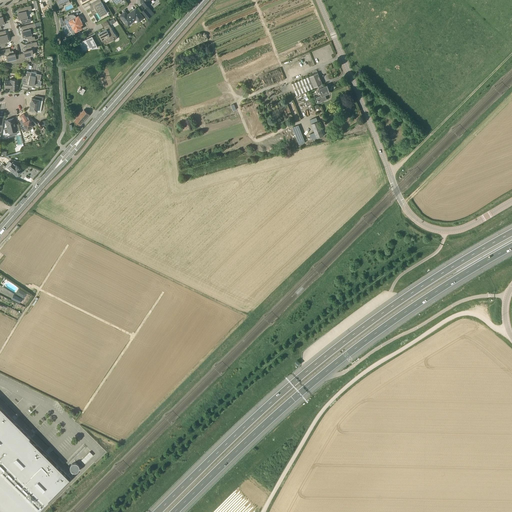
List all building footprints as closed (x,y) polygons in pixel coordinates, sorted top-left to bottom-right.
[(100,16),(107,13),(102,2),(100,0),(98,0),(91,4),(93,7),(90,9),(93,15),(98,12),(100,16)] [(26,11),(32,10),(31,5),(17,9),(18,13),(17,13),(18,18),(18,19),(19,18),(20,21),(21,21),(22,24),(31,22),(30,18),(28,19),(27,16),(28,16),(27,16),(26,11)] [(149,19),(152,16),(146,8),(142,11),(148,19),(149,19)] [(139,21),(143,18),(136,9),(128,15),(125,12),(120,16),(128,26),(134,21),(134,20),(137,18),(139,21)] [(79,16),(77,17),(75,18),(74,15),(73,14),(72,14),(71,14),(70,15),(69,15),(69,16),(68,15),(67,16),(67,17),(66,18),(65,18),(65,19),(65,20),(65,21),(65,22),(66,23),(66,24),(67,24),(68,25),(69,26),(70,26),(71,27),(72,27),(73,29),(74,29),(76,32),(82,29),(81,25),(83,24),(82,22),(80,18),(79,16)] [(105,30),(99,33),(98,34),(102,41),(104,40),(106,44),(114,40),(113,37),(115,36),(111,30),(112,30),(106,19),(101,22),(105,30)] [(22,31),(21,31),(23,36),(22,36),(24,36),(25,39),(27,38),(28,42),(35,40),(34,36),(32,37),(31,34),(32,34),(31,34),(30,29),(36,28),(35,23),(20,27),(21,27),(22,31)] [(6,30),(0,31),(0,48),(6,47),(5,44),(7,43),(8,43),(7,40),(9,40),(9,39),(8,40),(7,34),(6,35),(5,31),(6,31),(6,30)] [(92,36),(86,39),(83,35),(78,38),(80,42),(79,43),(80,42),(84,49),(87,49),(86,47),(90,45),(92,49),(93,48),(94,49),(97,47),(98,47),(92,36)] [(19,54),(21,62),(31,61),(30,56),(33,55),(32,50),(32,49),(31,47),(34,46),(34,47),(38,46),(36,42),(25,44),(26,47),(24,48),(23,48),(24,51),(23,51),(23,52),(24,54),(20,55),(19,54)] [(21,62),(19,54),(19,55),(15,56),(15,54),(15,53),(13,54),(13,51),(12,51),(10,51),(9,48),(0,50),(1,54),(5,53),(6,56),(5,56),(6,56),(7,61),(9,61),(10,64),(21,62)] [(30,84),(29,85),(33,86),(34,85),(40,87),(41,81),(40,81),(41,75),(36,73),(35,77),(30,75),(31,72),(27,71),(26,76),(29,77),(28,84),(30,84)] [(327,100),(325,95),(330,93),(327,85),(324,87),(318,73),(291,84),(296,95),(314,88),(314,87),(318,86),(319,88),(319,89),(321,95),(316,97),(318,103),(327,100)] [(17,90),(18,79),(10,79),(10,81),(5,81),(4,88),(10,88),(10,90),(17,90)] [(43,101),(43,98),(35,96),(35,99),(31,98),(29,110),(37,111),(39,100),(43,101)] [(80,126),(90,114),(84,110),(74,121),(80,126)] [(37,125),(37,124),(32,120),(31,122),(28,118),(27,117),(26,117),(24,114),(20,116),(22,119),(21,120),(21,122),(21,124),(19,125),(23,132),(27,130),(27,129),(32,126),(32,127),(37,125)] [(17,135),(16,131),(20,131),(18,125),(15,125),(13,118),(5,120),(7,128),(4,129),(5,133),(8,133),(9,133),(10,136),(17,135)] [(311,124),(316,139),(323,136),(318,121),(311,124)] [(294,131),(299,145),(305,143),(300,129),(294,131)] [(20,173),(22,170),(13,162),(12,163),(10,162),(8,163),(10,165),(9,166),(12,169),(11,171),(16,176),(18,174),(19,175),(20,173)] [(19,303),(21,299),(13,295),(11,299),(19,303)] [(36,511),(70,478),(51,459),(0,407),(0,510),(1,511),(36,511)] [(92,457),(93,455),(90,452),(81,460),(85,464),(92,457)] [(76,463),(75,463),(74,463),(73,463),(72,464),(71,464),(71,465),(70,466),(70,467),(70,468),(70,469),(71,470),(71,471),(72,471),(73,472),(74,472),(75,472),(76,472),(77,472),(77,471),(78,471),(79,470),(79,469),(79,468),(80,468),(80,467),(79,467),(79,466),(79,465),(78,464),(77,464),(77,463),(76,463)]
